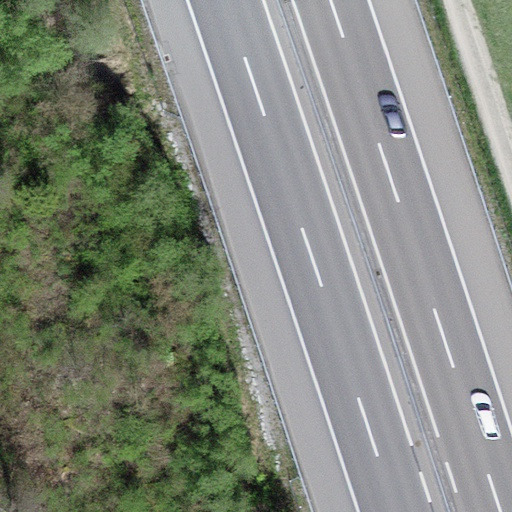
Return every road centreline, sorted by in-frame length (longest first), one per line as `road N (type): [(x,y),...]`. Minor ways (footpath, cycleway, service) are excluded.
road 1 (motorway): [(224,0),(395,511)]
road 2 (motorway): [(500,511),(330,0)]
road 3 (track): [(511,165),(457,0)]
